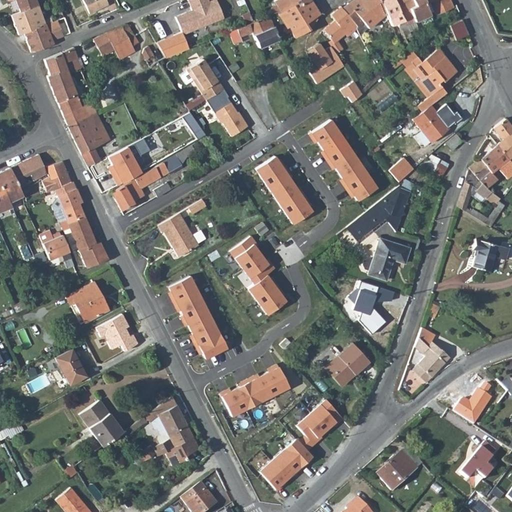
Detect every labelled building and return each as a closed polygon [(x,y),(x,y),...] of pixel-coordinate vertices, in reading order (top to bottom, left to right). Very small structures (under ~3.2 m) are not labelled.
[(16,0),(21,11),(38,6),(37,4),(40,3),(39,0),(16,0)] [(105,0),(83,0),(89,12),(107,4),(105,0)] [(179,33),(156,43),(158,46),(165,58),(186,49),(180,35),(221,18),(213,0),(210,0),(206,2),(204,0),(184,0),(189,11),(172,17),(179,33)] [(274,0),(275,0),(277,5),(272,8),(275,13),(276,12),(278,14),(293,5),(295,8),(308,0),(274,0)] [(291,30),(294,37),(308,29),(305,23),(319,14),(310,0),(308,0),(295,8),(293,5),(278,14),(285,26),(283,28),(287,33),(291,30)] [(359,35),(383,15),(385,17),(387,15),(378,0),(351,0),(341,8),(356,25),(354,27),(359,35)] [(378,0),(387,15),(388,18),(393,15),(397,22),(398,22),(404,19),(394,0),(378,0)] [(394,0),(404,19),(398,22),(404,35),(411,32),(409,29),(417,26),(415,20),(408,9),(413,6),(410,0),(394,0)] [(415,20),(430,14),(429,12),(424,2),(423,0),(410,0),(413,6),(408,9),(415,20)] [(449,0),(423,0),(424,2),(428,0),(429,0),(433,10),(434,14),(450,8),(452,13),(458,11),(455,4),(452,5),(449,0)] [(428,0),(424,2),(429,12),(433,10),(429,0),(428,0)] [(40,5),(38,6),(21,11),(11,15),(17,33),(23,31),(44,24),(43,20),(39,9),(42,8),(40,5)] [(337,38),(344,32),(347,35),(354,27),(356,25),(341,8),(340,6),(330,14),(334,20),(323,29),(331,38),(327,41),(329,44),(336,52),(343,47),(337,38)] [(227,32),(232,43),(241,39),(239,36),(251,32),(258,47),(277,39),(272,27),(273,27),(270,19),(269,15),(227,32)] [(52,43),(51,39),(69,32),(64,17),(51,21),(44,24),(23,31),(31,52),(52,43)] [(466,34),(460,20),(449,25),(455,39),(466,34)] [(107,38),(108,38),(120,59),(135,50),(132,45),(138,41),(127,23),(105,33),(107,38)] [(107,38),(105,33),(93,38),(102,56),(113,50),(107,38)] [(316,83),(342,66),(336,52),(329,44),(323,48),(317,41),(304,49),(309,58),(302,63),(316,83)] [(51,56),(44,58),(50,74),(65,69),(67,72),(80,67),(82,66),(81,64),(79,65),(76,57),(78,56),(77,53),(75,54),(73,46),(51,56)] [(150,50),(148,46),(144,48),(142,53),(146,59),(145,60),(149,67),(153,65),(155,67),(159,64),(157,61),(150,50)] [(150,50),(157,61),(165,58),(158,46),(150,50)] [(400,59),(406,66),(412,62),(424,77),(421,80),(432,93),(428,96),(418,104),(423,110),(431,103),(447,91),(442,85),(441,83),(457,70),(446,56),(445,57),(438,49),(421,62),(411,49),(405,54),(400,59)] [(200,59),(184,70),(186,72),(179,76),(185,85),(191,80),(205,100),(219,91),(213,82),(215,80),(200,59)] [(428,96),(432,93),(421,80),(424,77),(412,62),(406,66),(405,67),(428,96)] [(90,101),(80,106),(67,72),(65,69),(50,74),(47,76),(56,100),(57,100),(67,126),(95,112),(90,101)] [(360,92),(351,80),(338,89),(344,97),(346,96),(350,101),(360,92)] [(227,96),(223,88),(219,91),(205,100),(219,122),(222,123),(231,136),(246,125),(237,111),(236,112),(226,97),(227,96)] [(189,110),(205,100),(202,95),(186,105),(189,110)] [(427,134),(444,120),(431,103),(423,110),(413,117),(427,134)] [(95,112),(67,126),(71,134),(72,137),(73,139),(81,153),(86,166),(100,159),(94,147),(109,139),(97,114),(95,112)] [(352,198),(374,184),(329,117),(307,130),(352,198)] [(496,144),(507,157),(511,152),(511,128),(505,118),(493,127),(493,128),(503,139),(498,142),(497,140),(494,142),(496,144)] [(432,141),(450,127),(444,120),(427,134),(432,141)] [(461,140),(455,134),(445,142),(453,149),(461,140)] [(511,172),(511,163),(507,157),(496,144),(479,158),(491,172),(497,167),(506,178),(511,172)] [(423,164),(441,176),(449,163),(430,152),(423,164)] [(9,168),(19,189),(26,184),(23,177),(29,174),(33,180),(45,172),(38,154),(9,168)] [(139,187),(179,164),(173,154),(160,162),(160,163),(110,191),(120,209),(136,201),(135,199),(143,194),(139,187)] [(277,160),(273,154),(252,167),(289,222),(310,208),(308,205),(309,204),(298,186),(295,188),(288,178),(292,176),(279,158),(277,160)] [(395,182),(410,170),(401,158),(386,170),(395,182)] [(481,183),(475,191),(494,205),(497,200),(499,197),(486,187),(496,178),(491,172),(479,158),(468,167),(468,168),(479,180),(481,183)] [(55,188),(70,183),(62,160),(45,166),(49,175),(42,179),(47,191),(55,188)] [(0,209),(11,206),(9,200),(22,194),(19,189),(9,168),(9,167),(0,171),(0,209)] [(479,180),(468,168),(467,170),(464,181),(472,185),(474,187),(479,180)] [(166,181),(153,189),(157,195),(170,188),(166,181)] [(472,185),(464,181),(456,206),(465,211),(472,185)] [(55,188),(63,208),(78,202),(81,201),(72,182),(70,183),(55,188)] [(387,224),(394,233),(395,232),(409,190),(396,185),(344,228),(358,246),(387,224)] [(203,198),(189,206),(192,213),(206,205),(203,198)] [(493,222),(504,205),(497,200),(494,205),(496,206),(487,218),(493,222)] [(69,227),(68,223),(84,217),(78,202),(63,208),(64,211),(66,217),(60,219),(64,229),(69,227)] [(479,213),(472,209),(469,214),(476,218),(479,213)] [(178,255),(198,244),(180,211),(158,224),(162,232),(164,231),(178,255)] [(69,227),(85,266),(107,257),(99,243),(95,244),(84,217),(68,223),(69,227)] [(42,242),(48,239),(47,236),(44,231),(38,233),(42,242)] [(68,250),(61,234),(55,237),(52,238),(48,239),(42,242),(48,258),(68,250)] [(227,250),(250,282),(264,272),(271,266),(266,258),(263,259),(253,245),(256,243),(249,235),(227,250)] [(403,263),(408,248),(379,239),(367,275),(385,280),(392,260),(403,263)] [(507,249),(472,239),(470,249),(475,250),(471,267),(488,272),(492,258),(503,261),(507,249)] [(250,282),(244,286),(263,314),(282,298),(264,272),(250,282)] [(223,346),(187,273),(165,285),(202,357),(223,346)] [(98,299),(101,297),(93,281),(66,295),(70,303),(74,301),(84,321),(105,311),(98,299)] [(448,356),(440,348),(439,348),(435,353),(427,346),(431,342),(434,339),(421,327),(412,353),(414,356),(418,351),(423,356),(412,369),(420,377),(425,372),(430,376),(448,356)] [(353,373),(368,361),(351,341),(323,366),(338,384),(352,372),(353,373)] [(431,342),(427,346),(435,353),(439,348),(431,342)] [(87,375),(73,348),(58,356),(72,383),(87,375)] [(275,365),(217,393),(228,414),(285,385),(275,365)] [(210,392),(227,380),(222,372),(204,384),(210,392)] [(496,378),(485,393),(498,403),(507,390),(496,378)] [(185,424),(172,396),(159,405),(159,406),(142,418),(142,417),(122,431),(126,436),(145,422),(144,420),(146,419),(148,421),(149,420),(157,415),(161,423),(166,433),(185,424)] [(98,398),(79,412),(83,419),(103,405),(98,398)] [(341,419),(322,398),(293,423),(303,434),(312,444),(341,419)] [(103,405),(83,419),(101,445),(121,431),(113,419),(110,421),(105,413),(108,412),(103,405)] [(168,437),(166,433),(161,423),(157,415),(149,420),(153,428),(156,429),(159,435),(157,436),(156,438),(158,442),(168,437)] [(0,431),(0,441),(9,436),(10,437),(23,429),(19,421),(0,431)] [(150,444),(138,453),(143,460),(155,452),(157,455),(164,451),(170,464),(185,457),(183,454),(197,447),(185,424),(166,433),(168,437),(158,442),(152,446),(150,444)] [(303,434),(296,440),(305,450),(312,444),(303,434)] [(296,440),(293,436),(255,469),(275,490),(309,455),(305,450),(296,440)] [(487,463),(496,447),(481,438),(460,473),(469,478),(473,470),(486,477),(492,466),(487,463)] [(413,469),(420,464),(414,457),(407,449),(401,455),(413,469)] [(401,455),(398,452),(373,474),(389,491),(413,469),(401,455)] [(69,478),(77,472),(73,466),(71,463),(63,470),(69,478)] [(201,511),(214,502),(199,481),(179,497),(191,511),(201,511)] [(484,494),(489,488),(482,481),(476,488),(484,494)] [(91,511),(71,486),(56,498),(67,511),(91,511)] [(467,501),(474,506),(483,497),(475,490),(472,494),(468,499),(467,501)] [(371,511),(357,495),(344,506),(346,508),(341,511),(371,511)]
